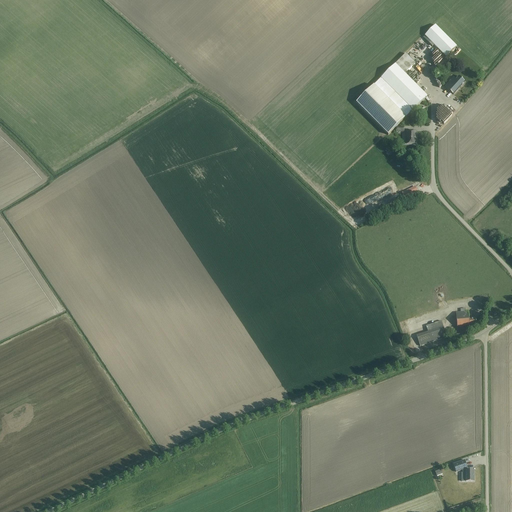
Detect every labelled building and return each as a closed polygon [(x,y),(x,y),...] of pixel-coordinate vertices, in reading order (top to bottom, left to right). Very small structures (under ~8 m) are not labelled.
[(457,47),(435,26),(425,36),(434,45),(446,58),(457,47)] [(424,93),(405,75),(416,64),(406,54),(356,104),(389,136),(428,97),(424,93)] [(454,78),(445,87),(454,95),(465,83),(459,77),(456,80),(454,78)] [(435,121),(443,128),(452,118),(444,111),(435,121)] [(408,144),(412,144),(417,144),(416,132),(406,132),(407,140),(408,140),(408,144)] [(416,191),(402,196),(404,201),(417,195),(416,191)] [(457,327),(469,326),(477,326),(476,318),(469,318),(468,312),(466,312),(466,309),(461,309),(461,313),(456,314),(457,322),(457,327)] [(416,336),(418,342),(420,347),(446,338),(441,321),(426,327),(428,332),(416,336)] [(462,483),(470,483),(470,472),(463,472),(463,470),(467,469),(464,461),(453,465),(455,473),(459,472),(459,475),(462,475),(462,483)]
